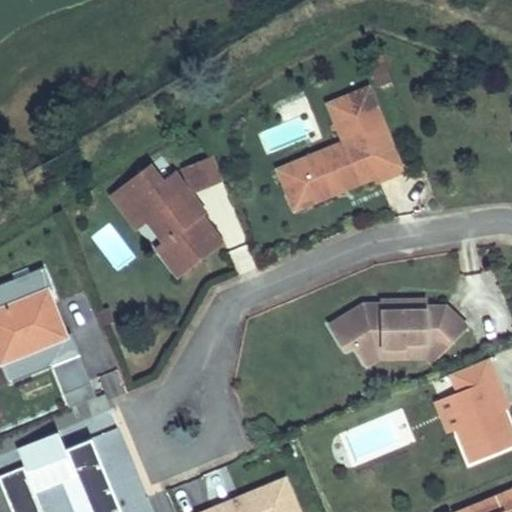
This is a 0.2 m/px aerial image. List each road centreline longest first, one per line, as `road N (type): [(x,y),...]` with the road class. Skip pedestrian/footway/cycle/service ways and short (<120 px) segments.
road 1 (residential): [(511,221),(371,234),(232,298),(196,369)]
road 2 (residential): [(196,369),(142,391),(168,460),(226,439)]
